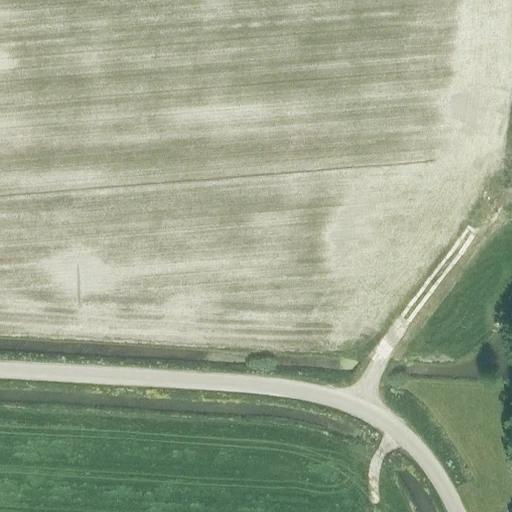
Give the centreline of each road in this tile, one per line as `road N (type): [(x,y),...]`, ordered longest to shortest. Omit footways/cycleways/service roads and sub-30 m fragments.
road 1 (tertiary): [(459,511),(423,454),(353,406),(282,388),(0,376)]
road 2 (track): [(511,205),(473,229),(353,406)]
